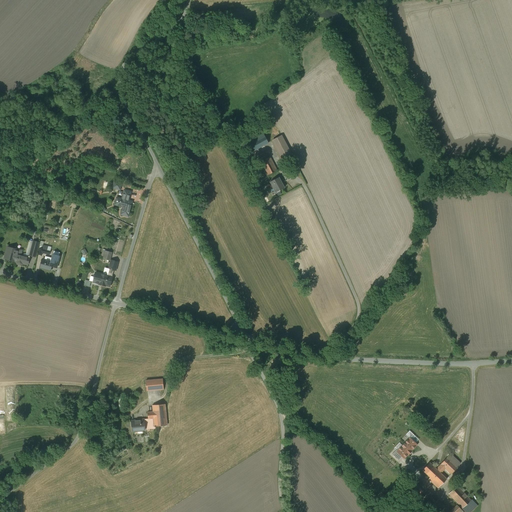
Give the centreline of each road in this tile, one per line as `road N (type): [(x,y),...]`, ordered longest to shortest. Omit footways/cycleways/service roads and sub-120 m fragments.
road 1 (unclassified): [(243,336),(347,360),(511,361)]
road 2 (unclassified): [(158,165),(124,97),(121,72),(128,57),(181,21),(189,0)]
road 3 (unclassified): [(243,336),(158,165)]
road 4 (track): [(243,336),(280,414),(284,511)]
road 5 (unclassified): [(116,304),(158,165)]
road 6 (unclassified): [(116,304),(243,336)]
road 7 (unclassified): [(0,273),(116,304)]
